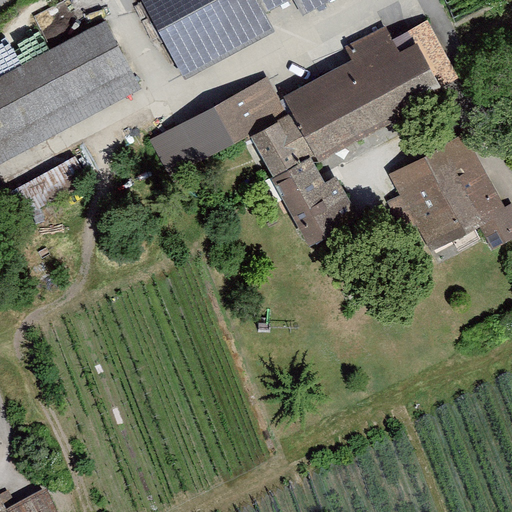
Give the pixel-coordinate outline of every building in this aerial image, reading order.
[(142,0),(184,75),(274,27),(265,11),(285,0),(293,0),(302,16),(330,0),(142,0)] [(457,74),(425,17),(391,35),(383,22),(342,45),(349,57),(284,93),(273,72),(161,135),(180,170),(250,131),(310,238),(357,211),(336,172),(325,178),(312,155),(457,74)] [(0,159),(142,87),(107,21),(0,75),(0,159)] [(463,137),(392,175),(401,191),(389,197),(422,258),(480,227),(492,249),(511,237),(511,201),(501,207),(463,137)] [(82,184),(68,160),(8,195),(22,219),(82,184)] [(4,511),(0,504),(0,511),(57,511),(47,492),(10,511),(4,511)]
